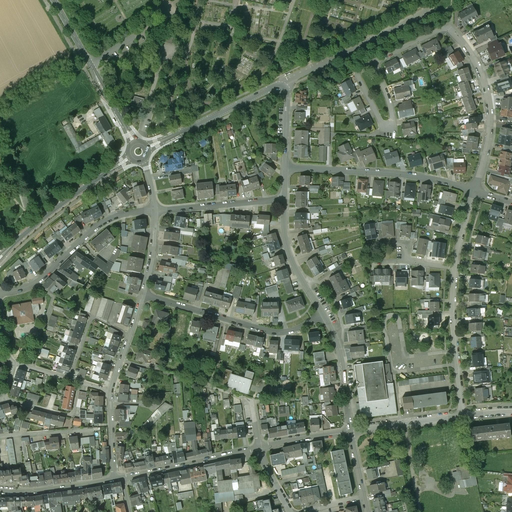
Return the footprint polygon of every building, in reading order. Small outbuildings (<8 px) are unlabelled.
[(478,18),(472,7),(468,10),(458,15),(464,25),(478,18)] [(489,28),(488,25),(472,33),(473,36),(474,36),(478,44),(489,39),(493,37),(488,28),(489,28)] [(164,34),(161,42),(162,42),(171,45),(173,37),(164,34)] [(154,46),(151,57),(156,58),(159,48),(160,48),(162,42),(161,42),(152,39),(150,45),(154,46)] [(504,54),(498,39),(497,39),(496,40),(498,45),(489,49),(488,49),(492,60),(504,56),(504,54)] [(441,51),(436,40),(428,44),(428,43),(421,47),(423,52),(425,56),(435,52),(435,54),(441,51)] [(498,45),(496,40),(491,42),(487,44),(489,49),(498,45)] [(444,56),(445,59),(455,53),(450,46),(442,51),(444,56)] [(417,54),(415,50),(402,56),(402,58),(399,60),(400,63),(403,68),(407,66),(406,65),(420,59),(417,54)] [(444,60),(447,64),(460,57),(457,52),(455,53),(445,59),(444,60)] [(463,61),(460,57),(447,64),(451,71),(457,68),(456,65),(461,62),(463,61)] [(398,64),(395,59),(384,65),(388,74),(399,68),(400,68),(398,64)] [(494,69),(495,72),(508,66),(506,61),(500,64),(495,66),(496,68),(494,69)] [(510,71),(508,66),(495,72),(496,74),(498,74),(499,76),(504,74),(510,71)] [(471,80),(468,73),(459,76),(461,83),(467,81),(471,80)] [(511,89),(511,88),(509,79),(503,81),(496,83),(498,92),(499,93),(503,92),(511,89)] [(356,91),(350,80),(341,85),(346,96),(350,94),(356,91)] [(404,87),(393,89),(396,100),(410,97),(409,92),(410,92),(408,86),(411,86),(410,81),(403,82),(404,87)] [(458,84),(460,92),(468,89),(467,86),(468,86),(467,81),(461,83),(458,84)] [(469,92),(468,89),(460,92),(457,93),(459,98),(462,96),(463,99),(470,96),(472,96),(470,92),(469,92)] [(296,102),(298,102),(306,103),(306,102),(306,92),(300,92),(300,95),(296,95),(296,102)] [(350,94),(346,96),(341,98),(345,105),(346,104),(352,101),(350,98),(352,97),(350,94)] [(131,105),(140,107),(141,103),(143,104),(144,99),(135,96),(133,100),(132,100),(131,105)] [(463,99),(461,99),(464,106),(471,104),(470,101),(472,100),(470,96),(463,99)] [(364,108),(359,97),(352,101),(346,104),(350,110),(345,112),(347,116),(359,110),(364,108)] [(511,99),(509,99),(509,100),(503,99),(503,102),(501,103),(501,105),(502,106),(502,109),(511,110),(511,99)] [(412,110),(411,103),(402,105),(397,106),(399,117),(412,115),(411,110),(412,110)] [(471,104),(464,106),(466,114),(475,110),(474,106),(472,107),(471,104)] [(101,134),(100,135),(103,139),(106,145),(114,141),(111,135),(109,136),(106,131),(111,129),(99,108),(93,111),(99,123),(96,125),(101,134)] [(508,121),(511,121),(511,110),(502,109),(501,116),(508,117),(508,121)] [(298,113),(296,113),(295,113),(295,121),(304,121),(304,112),(298,112),(298,113)] [(373,125),(368,115),(361,119),(355,121),(355,122),(360,131),(373,125)] [(408,123),(401,125),(404,135),(408,135),(408,137),(416,135),(413,123),(413,122),(408,123)] [(103,139),(100,135),(81,145),(69,123),(62,127),(77,154),(103,139)] [(500,135),(511,137),(511,136),(511,130),(508,130),(502,128),(500,135)] [(294,145),(307,146),(308,132),(295,131),(294,145)] [(504,145),(510,146),(511,137),(500,135),(499,144),(504,145)] [(207,144),(203,139),(199,142),(202,147),(207,144)] [(476,151),(477,143),(467,142),(466,142),(466,150),(470,150),(476,151)] [(277,145),(266,144),(266,154),(271,154),(271,157),(277,157),(277,145)] [(352,153),(348,144),(342,147),(344,150),(337,153),(341,163),(353,158),(354,157),(352,153)] [(307,146),(294,145),(294,158),(307,158),(308,153),(307,153),(307,146)] [(376,159),(371,148),(360,152),(358,153),(361,158),(362,158),(363,161),(365,164),(376,159)] [(358,153),(360,152),(359,149),(355,151),(355,152),(359,162),(360,163),(363,161),(362,158),(361,158),(358,153)] [(511,154),(508,153),(502,151),(501,152),(500,153),(500,155),(500,156),(500,158),(501,159),(511,161),(511,155),(511,154)] [(396,152),(384,155),(386,166),(397,162),(399,162),(398,159),(396,152)] [(182,159),(181,153),(174,154),(175,159),(168,161),(168,165),(164,165),(165,166),(165,171),(166,172),(179,169),(184,169),(184,168),(182,159)] [(446,157),(446,153),(439,155),(439,156),(428,160),(431,171),(444,167),(445,167),(443,160),(446,159),(446,157)] [(419,154),(407,158),(410,168),(422,164),(421,160),(419,154)] [(465,173),(465,163),(463,163),(463,159),(453,160),(453,163),(453,169),(453,173),(465,173)] [(511,161),(501,159),(500,160),(499,161),(499,163),(499,165),(500,166),(510,168),(511,161)] [(269,167),(266,165),(261,172),(269,178),(274,171),(269,167)] [(252,168),(254,174),(255,177),(256,177),(257,181),(261,179),(258,173),(256,166),(252,168)] [(504,174),(509,175),(511,168),(510,168),(500,166),(500,167),(498,168),(497,170),(499,172),(498,172),(504,174)] [(248,176),(249,179),(252,190),(259,187),(257,181),(256,177),(255,177),(254,174),(248,176)] [(179,175),(170,177),(171,186),(181,184),(179,175)] [(309,177),(300,176),(299,186),(308,186),(309,177)] [(509,182),(490,177),(488,183),(499,186),(497,191),(506,194),(509,184),(509,182)] [(343,178),(333,178),(332,187),(342,187),(343,187),(343,183),(343,178)] [(243,192),(252,190),(249,179),(241,182),(242,186),(241,186),(243,192)] [(367,180),(358,179),(357,192),(366,193),(366,189),(367,180)] [(378,181),(373,181),(373,190),(373,196),(382,197),(383,183),(378,182),(378,181)] [(212,183),(196,184),(197,200),(213,198),(212,183)] [(398,199),(399,183),(389,183),(388,191),(388,195),(395,195),(395,199),(398,199)] [(415,185),(405,184),(404,193),(404,197),(405,197),(414,198),(415,185)] [(146,196),(142,185),(133,188),(133,189),(135,194),(136,198),(140,196),(141,198),(146,196)] [(226,186),(227,197),(236,196),(235,185),(226,186)] [(429,202),(430,186),(421,185),(420,193),(420,200),(427,201),(429,202)] [(220,197),(227,197),(226,186),(219,187),(219,195),(220,197)] [(129,191),(126,187),(116,195),(124,204),(130,199),(129,198),(131,196),(135,194),(133,189),(129,191)] [(176,191),(171,192),(173,200),(184,199),(182,190),(176,191)] [(457,195),(443,192),(441,199),(441,200),(446,201),(455,203),(457,195)] [(26,195),(21,197),(25,207),(30,205),(26,195)] [(435,212),(451,217),(453,209),(444,206),(440,205),(440,206),(437,205),(436,208),(435,209),(435,211),(435,212)] [(501,208),(491,205),(489,214),(499,217),(501,208)] [(102,216),(98,207),(89,211),(94,220),(102,216)] [(511,225),(511,211),(507,210),(504,220),(503,223),(511,226),(511,225)] [(82,215),(86,224),(94,220),(89,211),(82,215)] [(204,219),(199,219),(200,226),(220,225),(219,215),(208,216),(208,215),(204,215),(204,219)] [(249,224),(249,217),(223,215),(224,224),(225,224),(225,226),(230,227),(249,229),(249,224)] [(269,217),(257,216),(256,222),(256,224),(264,225),(269,225),(269,217)] [(188,219),(175,217),(174,227),(180,228),(184,229),(184,228),(185,224),(187,224),(188,219)] [(449,222),(434,218),(432,228),(446,231),(449,222)] [(145,220),(132,221),(133,230),(140,229),(146,229),(145,220)] [(295,229),(307,229),(307,224),(306,224),(306,221),(304,221),(295,221),(295,229)] [(387,226),(381,226),(382,230),(382,238),(393,237),(392,223),(387,224),(387,226)] [(75,224),(68,229),(74,237),(81,231),(76,225),(75,224)] [(373,224),(363,225),(366,240),(376,239),(374,230),(373,224)] [(410,226),(400,226),(400,229),(399,236),(406,236),(405,237),(409,238),(410,233),(410,226)] [(61,234),(61,235),(63,238),(66,242),(74,237),(68,229),(61,234)] [(114,239),(107,230),(90,244),(98,253),(114,239)] [(178,234),(165,232),(164,240),(177,242),(178,234)] [(267,236),(269,244),(277,241),(275,233),(269,235),(267,236)] [(60,240),(55,234),(52,237),(56,242),(57,244),(61,242),(60,240)] [(147,238),(134,235),(131,251),(144,254),(147,238)] [(297,238),(300,246),(308,243),(305,235),(297,238)] [(490,239),(477,236),(476,239),(476,240),(475,244),(483,246),(485,246),(488,246),(490,239)] [(427,241),(419,239),(416,254),(425,255),(426,247),(427,241)] [(280,249),(277,241),(269,244),(268,244),(269,248),(271,248),(272,252),(280,249)] [(56,242),(49,247),(55,254),(61,250),(57,244),(56,242)] [(311,251),(308,243),(300,246),(302,254),(311,251)] [(444,244),(433,243),(433,244),(433,250),(432,255),(439,256),(439,257),(443,258),(444,244)] [(178,248),(163,246),(162,254),(174,256),(177,257),(177,255),(178,248)] [(52,257),(55,254),(49,247),(44,251),(48,258),(51,256),(52,257)] [(115,248),(108,261),(114,264),(115,262),(120,252),(121,251),(115,248)] [(481,252),(474,250),(473,258),(484,260),(485,253),(485,252),(481,252)] [(39,253),(36,255),(38,257),(44,265),(46,263),(42,258),(39,253)] [(69,260),(73,263),(76,260),(79,263),(85,268),(88,269),(88,268),(94,273),(98,268),(92,263),(89,261),(90,260),(88,258),(87,259),(85,258),(84,258),(77,253),(69,260)] [(31,267),(35,272),(44,266),(44,265),(38,257),(36,255),(35,254),(27,260),(28,261),(31,267)] [(281,255),(272,258),(275,266),(279,265),(284,263),(281,255)] [(96,257),(92,263),(98,268),(101,270),(107,276),(110,271),(114,264),(108,261),(106,264),(96,257)] [(143,260),(130,257),(127,271),(140,273),(143,260)] [(320,264),(316,257),(312,260),(311,259),(307,262),(311,269),(320,264)] [(13,283),(17,282),(13,273),(17,271),(15,267),(20,265),(22,264),(19,260),(10,268),(11,269),(6,274),(8,280),(11,278),(13,283)] [(22,264),(20,265),(15,267),(17,271),(22,269),(23,271),(28,268),(25,262),(22,264)] [(121,263),(115,262),(114,264),(110,271),(119,272),(121,263)] [(160,262),(159,270),(163,271),(175,274),(177,265),(170,264),(160,262)] [(70,266),(66,263),(57,271),(71,280),(72,280),(76,282),(79,277),(67,269),(70,266)] [(85,268),(79,263),(77,265),(75,267),(82,272),(85,268)] [(311,269),(315,276),(320,273),(324,270),(320,264),(311,269)] [(477,266),(471,265),(470,273),(483,274),(484,267),(477,266)] [(23,271),(22,269),(17,271),(13,273),(17,282),(26,278),(23,271)] [(230,270),(225,269),(220,286),(225,287),(230,270)] [(286,269),(275,273),(278,281),(280,281),(289,278),(286,269)] [(422,272),(412,272),(412,285),(421,285),(422,285),(422,280),(422,272)] [(406,278),(405,273),(401,273),(395,274),(395,287),(406,287),(406,278)] [(49,278),(43,286),(52,294),(57,288),(60,290),(65,284),(54,274),(50,279),(49,278)] [(329,278),(333,286),(341,282),(339,278),(337,274),(329,278)] [(439,274),(429,274),(429,277),(429,282),(429,290),(439,290),(439,274)] [(133,278),(129,277),(127,284),(130,285),(139,287),(141,280),(133,278)] [(287,294),(293,292),(289,278),(280,281),(281,284),(283,283),(287,294)] [(476,280),(469,279),(468,288),(478,288),(479,281),(479,280),(476,280)] [(68,285),(73,289),(78,284),(76,282),(72,280),(68,285)] [(344,280),(341,282),(333,286),(338,296),(349,290),(344,280)] [(163,282),(156,281),(155,289),(164,291),(166,283),(163,282)] [(128,292),(136,295),(139,287),(130,285),(128,292)] [(278,291),(276,285),(265,289),(267,295),(278,291)] [(195,300),(198,290),(197,290),(186,288),(183,299),(194,302),(195,300)] [(223,296),(205,291),(202,302),(220,307),(222,297),(223,296)] [(95,296),(89,294),(84,311),(89,314),(95,296)] [(484,295),(469,294),(468,302),(470,302),(482,302),(484,302),(484,295)] [(228,310),(231,300),(222,297),(220,307),(228,310)] [(300,297),(285,302),(289,313),(304,307),(300,297)] [(113,301),(102,298),(96,317),(107,322),(113,301)] [(349,298),(340,301),(343,310),(352,307),(350,302),(351,302),(350,298),(349,298)] [(424,304),(430,304),(430,311),(432,311),(438,311),(438,303),(434,303),(434,299),(424,300),(424,304)] [(246,304),(237,302),(235,312),(244,314),(246,304)] [(34,322),(33,315),(31,305),(31,304),(31,303),(11,307),(14,326),(34,322)] [(277,303),(261,304),(261,316),(278,316),(277,303)] [(39,311),(38,304),(31,305),(33,315),(37,314),(39,311)] [(133,308),(122,304),(116,324),(127,327),(133,308)] [(253,316),(254,305),(246,304),(244,314),(253,316)] [(473,309),(467,309),(467,311),(469,311),(469,317),(474,317),(480,317),(480,316),(479,314),(485,314),(484,309),(484,308),(473,309)] [(165,326),(168,314),(156,311),(153,323),(165,326)] [(355,314),(345,315),(346,325),(354,324),(354,323),(360,322),(359,312),(355,312),(355,314)] [(80,313),(77,322),(85,324),(87,319),(85,318),(86,315),(80,313)] [(58,318),(51,316),(47,330),(53,332),(58,318)] [(433,318),(428,318),(428,319),(428,326),(438,326),(438,318),(433,318)] [(74,321),(72,326),(83,330),(85,324),(77,322),(74,321)] [(144,322),(142,328),(149,330),(151,321),(144,322)] [(197,323),(192,322),(190,331),(194,332),(193,333),(197,333),(198,334),(198,331),(200,323),(197,322),(197,323)] [(474,324),(469,324),(469,332),(481,331),(480,323),(474,324)] [(218,328),(206,325),(202,340),(214,343),(215,339),(218,328)] [(72,326),(70,331),(81,335),(83,330),(72,326)] [(108,333),(113,334),(117,336),(118,332),(109,328),(108,333)] [(235,332),(227,330),(225,340),(233,342),(235,332)] [(365,330),(351,331),(348,332),(349,342),(357,341),(366,340),(365,330)] [(70,331),(68,336),(79,340),(81,335),(70,331)] [(240,343),(242,334),(235,332),(233,342),(240,343)] [(318,332),(307,334),(309,343),(320,341),(318,332)] [(255,337),(247,335),(245,344),(253,346),(255,337)] [(78,346),(79,340),(68,336),(66,342),(70,343),(75,345),(78,346)] [(261,349),(263,339),(255,337),(253,346),(252,351),(256,352),(259,353),(260,349),(261,349)] [(477,337),(470,338),(471,348),(481,347),(480,337),(477,337)] [(98,341),(90,338),(88,343),(96,346),(98,341)] [(277,351),(278,342),(269,341),(268,353),(276,354),(277,354),(277,351)] [(299,341),(292,341),(291,351),(298,351),(299,341)] [(63,353),(66,354),(74,356),(76,351),(73,350),(67,348),(65,347),(63,353)] [(358,348),(350,349),(351,358),(364,356),(363,347),(358,348)] [(114,357),(116,352),(107,350),(103,348),(101,353),(105,354),(103,360),(109,362),(111,356),(114,357)] [(136,360),(146,363),(148,357),(151,358),(152,353),(139,349),(136,360)] [(323,352),(313,353),(315,366),(326,364),(326,361),(325,361),(323,352)] [(482,353),(471,354),(473,367),(479,367),(483,366),(482,353)] [(72,362),(74,356),(66,354),(64,359),(72,362)] [(70,367),(72,362),(64,359),(61,358),(59,363),(62,364),(70,367)] [(382,362),(354,365),(361,418),(396,413),(392,383),(385,384),(382,362)] [(68,372),(70,367),(62,364),(61,367),(58,365),(56,371),(62,373),(63,370),(68,372)] [(94,371),(99,373),(108,376),(109,371),(101,368),(95,366),(94,371)] [(324,367),(318,368),(318,375),(323,375),(334,374),(333,366),(328,366),(324,367)] [(134,369),(129,367),(126,376),(135,379),(138,371),(134,369)] [(17,369),(15,378),(23,380),(25,372),(17,369)] [(247,394),(253,373),(246,371),(243,379),(230,375),(231,372),(224,369),(219,384),(227,386),(232,387),(231,389),(247,394)] [(479,373),(473,373),(475,384),(489,382),(488,372),(479,373)] [(106,381),(108,376),(99,373),(98,376),(93,374),(91,379),(98,382),(99,379),(106,381)] [(334,374),(323,375),(324,382),(324,383),(329,382),(335,381),(334,374)] [(409,379),(410,385),(443,381),(443,375),(409,379)] [(15,378),(12,387),(20,389),(23,380),(15,378)] [(128,386),(120,385),(119,393),(129,394),(137,395),(138,391),(128,390),(129,386),(128,386)] [(75,388),(66,386),(62,409),(70,411),(75,388)] [(18,397),(20,389),(12,387),(10,395),(18,397)] [(328,388),(322,389),(324,401),(329,400),(336,399),(335,396),(333,396),(333,388),(328,388)] [(482,389),(475,390),(476,401),(481,401),(488,400),(487,388),(482,389)] [(28,391),(25,390),(23,395),(26,396),(26,398),(38,401),(39,396),(28,393),(28,391)] [(445,392),(428,394),(430,406),(446,404),(445,392)] [(82,408),(85,395),(80,393),(77,407),(82,408)] [(94,399),(94,406),(102,406),(103,397),(97,397),(97,393),(90,393),(90,399),(94,399)] [(128,402),(129,394),(119,393),(118,401),(128,402)] [(413,409),(430,406),(428,394),(411,397),(413,409)] [(50,396),(45,395),(41,405),(46,407),(50,396)] [(403,410),(413,409),(411,397),(402,398),(403,410)] [(171,406),(165,402),(155,411),(138,431),(143,433),(171,406)] [(2,405),(5,414),(11,412),(11,414),(18,412),(17,407),(14,408),(13,406),(9,407),(8,404),(2,405)] [(242,412),(241,405),(233,406),(234,413),(242,412)] [(102,415),(102,406),(94,406),(94,415),(102,415)] [(115,410),(115,416),(124,415),(135,415),(138,407),(130,406),(123,406),(123,409),(115,410)] [(331,406),(325,407),(326,416),(337,415),(336,406),(331,406)] [(38,421),(40,412),(32,410),(31,413),(32,413),(30,419),(38,421)] [(45,422),(47,414),(40,412),(38,421),(45,422)] [(50,424),(52,415),(47,414),(45,422),(44,426),(49,427),(50,424)] [(58,417),(52,415),(50,424),(56,425),(58,417)] [(102,415),(94,415),(90,415),(90,419),(94,419),(94,424),(102,424),(102,415)] [(58,417),(56,425),(62,427),(65,418),(58,416),(58,417)] [(276,418),(266,419),(268,430),(277,428),(276,418)] [(266,419),(260,420),(261,425),(260,426),(262,434),(268,434),(268,430),(266,419)] [(318,426),(317,420),(309,420),(310,431),(318,431),(318,426)] [(29,423),(23,421),(21,428),(28,430),(29,423)] [(296,425),(296,433),(305,432),(304,423),(296,425)] [(508,423),(489,426),(491,439),(510,437),(508,423)] [(277,437),(288,435),(287,426),(287,425),(277,428),(277,437)] [(287,426),(288,435),(296,433),(296,425),(287,426)] [(472,442),(491,439),(489,426),(470,428),(472,442)] [(245,437),(244,427),(236,428),(236,429),(237,438),(245,437)] [(277,428),(268,430),(268,434),(268,439),(277,437),(277,428)] [(193,451),(197,450),(196,442),(196,440),(195,429),(184,430),(184,434),(185,434),(186,435),(186,440),(186,443),(187,442),(187,441),(191,441),(193,451)] [(226,430),(226,431),(227,439),(237,438),(236,429),(226,430)] [(226,431),(219,432),(220,440),(227,439),(226,431)] [(121,437),(116,437),(116,442),(117,442),(117,441),(126,440),(128,433),(121,434),(121,437)] [(78,440),(77,437),(68,438),(71,450),(79,449),(78,446),(78,440)] [(80,439),(81,445),(90,444),(90,446),(95,446),(94,437),(80,439)] [(26,467),(27,475),(28,478),(37,477),(37,475),(37,473),(32,474),(30,462),(28,462),(26,445),(30,445),(28,438),(21,438),(21,441),(22,441),(25,466),(26,467)] [(58,441),(58,438),(54,439),(54,438),(50,439),(50,441),(51,448),(55,447),(55,449),(60,448),(59,446),(58,441)] [(13,439),(6,440),(10,465),(16,464),(13,439)] [(31,450),(45,447),(44,442),(44,441),(30,445),(31,450)] [(323,452),(321,441),(311,442),(313,451),(314,454),(323,452)] [(307,443),(300,444),(302,456),(303,460),(307,459),(305,453),(308,452),(307,443)] [(308,443),(307,443),(308,452),(305,453),(307,459),(303,460),(304,462),(307,461),(308,466),(313,465),(311,457),(310,452),(308,443)] [(300,444),(292,446),(294,457),(302,456),(300,444)] [(284,459),(294,457),(292,446),(282,448),(283,453),(284,459)] [(167,456),(162,457),(164,465),(171,464),(168,448),(167,447),(166,447),(164,447),(165,452),(166,452),(167,456)] [(330,452),(333,464),(345,462),(343,449),(330,452)] [(187,461),(199,458),(198,452),(197,450),(193,451),(193,453),(186,455),(187,461)] [(206,450),(198,452),(199,458),(208,456),(207,450),(206,450)] [(148,452),(145,452),(144,456),(144,457),(146,469),(155,467),(153,459),(153,456),(149,456),(149,452),(148,452)] [(183,453),(176,454),(177,463),(181,462),(187,461),(186,455),(184,455),(183,453)] [(276,455),(269,456),(272,467),(285,464),(284,459),(283,453),(276,454),(276,455)] [(122,456),(122,460),(127,459),(129,463),(131,463),(131,461),(128,455),(122,456)] [(146,469),(144,457),(140,459),(141,462),(138,463),(140,470),(146,469)] [(162,457),(153,459),(155,467),(164,465),(162,457)] [(91,474),(92,479),(102,478),(99,459),(97,459),(98,464),(92,465),(91,474)] [(242,469),(240,459),(229,460),(230,467),(232,479),(237,479),(236,469),(242,469)] [(133,460),(131,461),(131,463),(134,471),(140,470),(138,463),(135,464),(133,460)] [(229,460),(215,463),(215,471),(220,469),(230,467),(229,460)] [(400,460),(394,461),(397,477),(403,475),(400,460)] [(234,496),(242,495),(254,493),(254,489),(259,488),(257,474),(256,474),(256,473),(255,473),(252,461),(247,463),(250,477),(237,479),(232,479),(234,496)] [(333,464),(337,483),(349,480),(345,462),(333,464)] [(0,463),(0,482),(3,482),(3,483),(13,482),(11,470),(3,471),(2,464),(0,463)] [(134,471),(131,463),(129,463),(123,465),(125,473),(134,471)] [(215,471),(215,463),(203,466),(205,475),(216,472),(215,471)] [(81,474),(82,481),(92,479),(91,474),(92,465),(88,465),(88,474),(81,474)] [(205,475),(203,466),(188,469),(191,483),(206,480),(205,475)] [(475,476),(470,477),(467,466),(456,468),(457,473),(452,474),(454,482),(458,481),(460,489),(471,486),(477,484),(475,476)] [(297,467),(281,471),(282,476),(298,473),(297,467)] [(371,469),(366,470),(368,480),(380,477),(378,468),(378,467),(371,469)] [(20,488),(29,487),(28,478),(27,475),(22,476),(20,468),(11,470),(13,482),(13,483),(19,482),(20,488)] [(191,483),(188,469),(178,472),(180,481),(181,484),(186,483),(186,484),(187,484),(187,483),(190,482),(190,484),(191,483)] [(215,471),(216,472),(219,500),(234,498),(234,496),(232,479),(222,481),(220,469),(215,471)] [(321,469),(314,470),(315,473),(315,476),(318,488),(320,500),(328,499),(321,469)] [(178,472),(168,474),(170,483),(180,481),(178,472)] [(51,473),(44,474),(46,485),(49,485),(53,484),(53,485),(54,484),(52,476),(51,473)] [(39,486),(46,485),(44,474),(37,475),(37,477),(39,486)] [(54,484),(69,482),(68,474),(52,476),(54,484)] [(163,484),(170,483),(168,474),(161,475),(163,484)] [(164,485),(163,484),(161,475),(148,478),(151,488),(164,485)] [(29,487),(39,486),(37,477),(28,478),(29,487)] [(132,485),(135,484),(139,482),(141,488),(146,487),(144,478),(138,479),(131,481),(132,485)] [(351,493),(349,480),(337,483),(340,495),(351,493)] [(120,482),(110,484),(112,493),(112,494),(116,493),(122,492),(120,482)] [(139,482),(135,484),(138,494),(139,494),(140,498),(144,497),(143,493),(141,488),(139,482)] [(383,483),(369,486),(371,494),(382,492),(385,491),(383,483)] [(110,484),(102,486),(104,494),(112,493),(110,484)] [(93,488),(96,500),(103,498),(100,487),(93,488)] [(96,500),(93,488),(87,489),(88,498),(89,501),(96,500)] [(311,489),(314,501),(320,500),(318,488),(311,489)] [(88,498),(87,489),(78,491),(79,500),(88,498)] [(314,501),(311,489),(305,491),(307,502),(314,501)] [(79,500),(78,491),(67,492),(61,493),(62,500),(63,505),(80,503),(79,500)] [(307,502),(305,491),(298,492),(299,493),(301,504),(307,502)] [(53,502),(49,503),(50,508),(54,507),(54,504),(59,504),(58,502),(57,503),(57,500),(62,500),(61,493),(52,494),(53,502)] [(111,498),(112,507),(115,506),(114,501),(112,494),(112,493),(104,494),(106,499),(111,498)] [(301,504),(299,493),(292,495),(294,505),(301,504)] [(141,504),(142,504),(141,500),(140,498),(139,494),(138,494),(129,497),(131,502),(132,507),(141,504)] [(234,498),(234,501),(235,507),(244,506),(242,495),(234,496),(234,498)] [(44,504),(42,496),(32,497),(34,509),(34,510),(40,509),(41,508),(41,507),(44,506),(44,504)] [(7,498),(7,507),(12,507),(12,511),(11,511),(16,511),(14,506),(14,497),(7,498)] [(21,497),(21,506),(29,506),(29,497),(21,497)] [(234,498),(219,500),(215,501),(216,511),(221,511),(221,503),(234,501),(234,498)] [(278,511),(278,509),(272,510),(269,498),(255,502),(257,510),(263,509),(263,511),(278,511)] [(373,500),(374,507),(383,505),(382,498),(373,500)]
